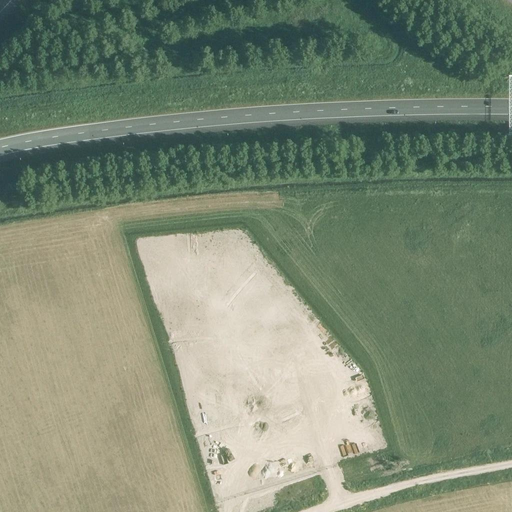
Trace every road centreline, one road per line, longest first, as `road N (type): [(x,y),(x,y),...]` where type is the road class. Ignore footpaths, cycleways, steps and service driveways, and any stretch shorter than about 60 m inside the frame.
road 1 (motorway): [(0,148),(121,127),(511,110)]
road 2 (unclassified): [(314,511),(511,462)]
